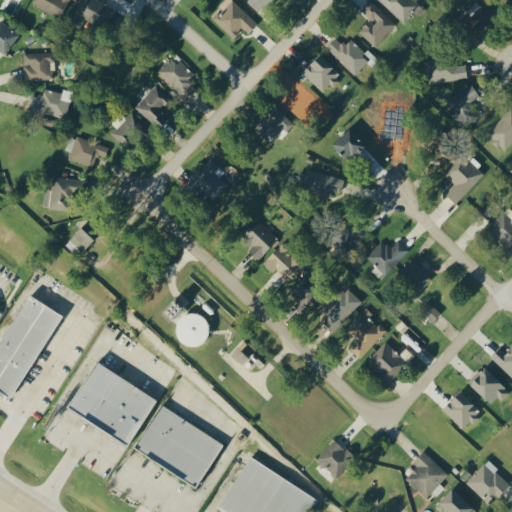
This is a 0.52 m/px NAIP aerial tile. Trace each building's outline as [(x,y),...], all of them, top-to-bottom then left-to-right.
[(33,0),(32,3),(58,18),(68,0),(33,0)] [(103,25),(112,7),(99,0),(79,0),(67,23),(81,30),(88,17),(103,25)] [(223,0),(218,6),(221,9),(212,19),(233,38),(243,27),(248,32),(257,23),(232,0),(223,0)] [(270,0),(247,0),(247,1),(258,12),(270,0)] [(395,24),(370,0),(360,10),(369,19),(358,31),(374,46),(395,24)] [(379,0),(405,24),(422,6),(415,0),(379,0)] [(459,23),(478,35),(491,13),(472,1),(459,23)] [(0,50),(5,54),(19,32),(0,19),(0,50)] [(325,48),(354,75),(370,58),(349,39),(343,45),(335,37),(325,48)] [(24,79),(55,78),(54,52),(23,53),(24,79)] [(324,92),(341,74),(319,54),(302,72),(324,92)] [(428,82),(467,79),(466,64),(456,65),(455,57),(426,60),(428,82)] [(149,121),(171,101),(156,85),(134,105),(149,121)] [(469,102),(479,98),(474,85),(446,97),(456,120),(465,116),(467,120),(475,117),(469,102)] [(28,108),(65,118),(72,91),(63,88),(62,93),(44,88),(42,96),(31,94),(28,108)] [(287,132),(294,124),(273,105),(253,127),(271,143),(283,129),(287,132)] [(511,106),(487,133),(505,150),(511,142),(511,106)] [(148,126),(131,110),(110,134),(128,149),(148,126)] [(346,161),(366,147),(351,128),(332,142),(346,161)] [(69,158),(97,168),(105,146),(77,135),(69,158)] [(456,203),(486,171),(464,151),(443,173),(454,183),(445,193),(456,203)] [(222,169),(210,158),(190,180),(213,201),(228,184),(217,175),(222,169)] [(331,196),(332,190),(340,193),(344,179),(306,169),(301,188),(331,196)] [(44,189),(42,207),(71,211),(75,179),(53,175),(50,190),(44,189)] [(489,229),(511,250),(511,218),(505,212),(489,229)] [(99,228),(87,219),(67,244),(80,254),(99,228)] [(258,260),(278,238),(257,219),(240,236),(252,247),(248,250),(258,260)] [(369,237),(361,221),(331,236),(339,252),(369,237)] [(366,257),(386,275),(409,249),(398,239),(391,248),(382,240),(366,257)] [(271,271),(275,267),(288,279),(303,264),(281,243),(262,263),(271,271)] [(410,258),(396,274),(418,293),(432,278),(410,258)] [(304,298),(309,303),(322,291),(306,274),(289,290),(300,301),(304,298)] [(362,302),(346,285),(321,309),(337,325),(362,302)] [(61,313),(27,293),(0,340),(0,390),(12,398),(61,313)] [(440,313),(428,301),(420,311),(431,322),(440,313)] [(385,331),(371,317),(373,315),(365,307),(345,328),(357,340),(349,349),(360,359),(385,331)] [(178,314),(178,344),(208,345),(208,314),(178,314)] [(242,365),(249,358),(241,351),(247,344),(243,340),(230,354),(242,365)] [(406,361),(385,341),(366,362),(388,382),(406,361)] [(511,376),(511,343),(504,352),(500,347),(490,357),(511,376)] [(68,409),(130,443),(156,395),(94,362),(68,409)] [(510,392),(483,365),(468,381),(491,403),(497,396),(502,400),(510,392)] [(443,409),(464,429),(481,411),(460,391),(443,409)] [(223,443),(160,404),(133,448),(197,486),(223,443)] [(316,460),(336,478),(355,457),(335,439),(316,460)] [(417,466),(405,478),(426,498),(448,474),(423,450),(412,462),(417,466)] [(218,508),(225,511),(309,511),(318,497),(248,456),(218,508)] [(466,482),(489,504),(510,483),(486,461),(466,482)] [(437,504),(446,511),(473,511),(475,510),(452,488),(437,504)]
